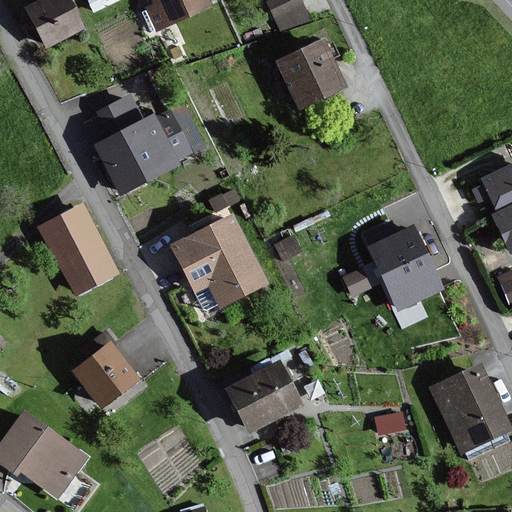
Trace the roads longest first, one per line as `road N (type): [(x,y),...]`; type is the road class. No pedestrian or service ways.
road 1 (residential): [(0,16),(242,458),(257,511)]
road 2 (residential): [(511,361),(338,0)]
